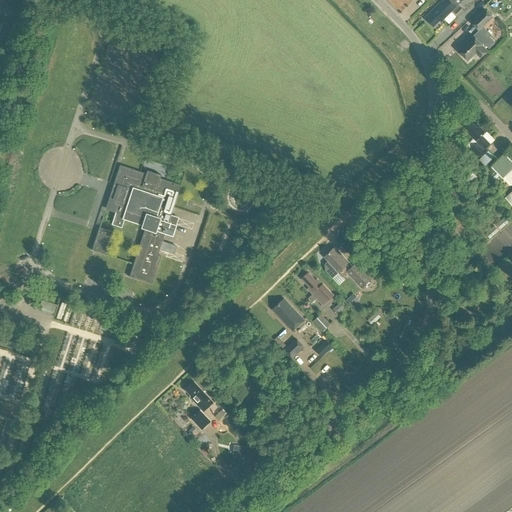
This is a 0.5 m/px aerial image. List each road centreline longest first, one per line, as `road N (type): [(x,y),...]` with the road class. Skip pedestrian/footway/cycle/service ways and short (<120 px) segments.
road 1 (unclassified): [(229,511),(407,359),(420,338),(431,314),(433,96)]
road 2 (track): [(433,160),(403,167),(324,238)]
